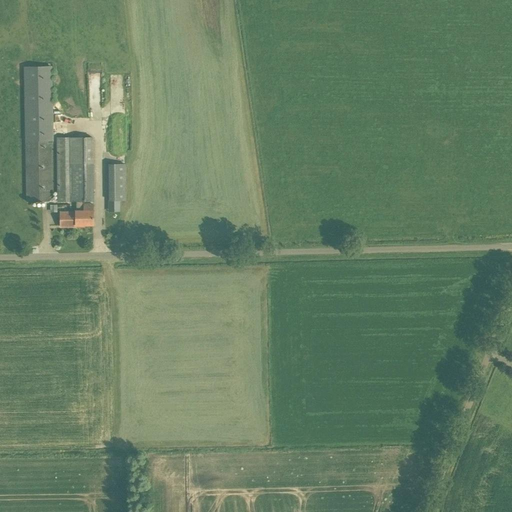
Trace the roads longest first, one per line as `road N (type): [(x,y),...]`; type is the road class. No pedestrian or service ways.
road 1 (unclassified): [(0,257),(511,248)]
road 2 (unclassified): [(425,511),(511,293)]
